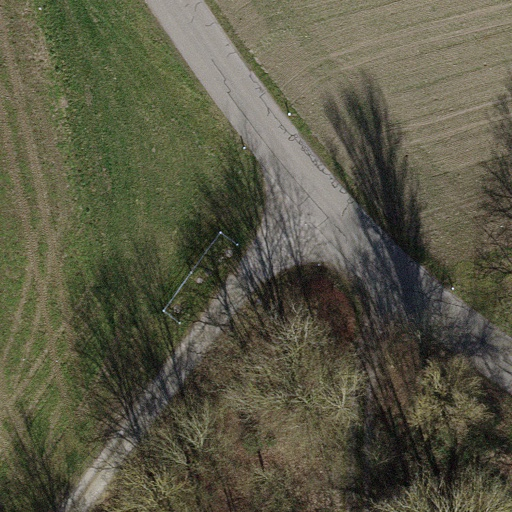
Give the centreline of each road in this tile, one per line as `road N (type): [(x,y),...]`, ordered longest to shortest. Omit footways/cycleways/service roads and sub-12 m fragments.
road 1 (unclassified): [(177,0),(300,190),(511,374)]
road 2 (track): [(300,190),(69,511)]
road 3 (track): [(352,511),(371,255)]
